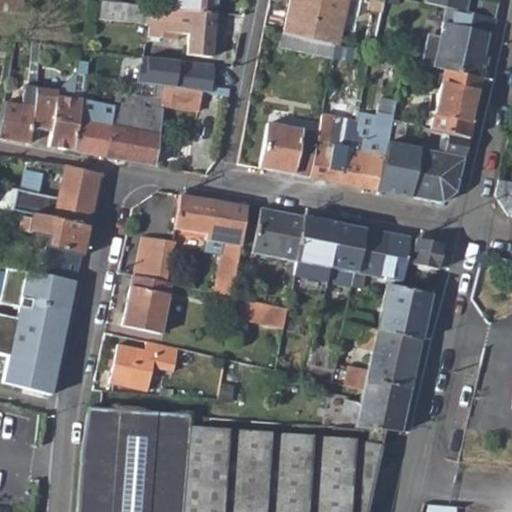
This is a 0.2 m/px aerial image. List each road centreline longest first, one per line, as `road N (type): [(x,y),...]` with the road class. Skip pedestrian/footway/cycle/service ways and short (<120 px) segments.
road 1 (residential): [(467,229),(119,171)]
road 2 (residential): [(54,511),(62,405),(119,171)]
road 3 (residential): [(467,229),(401,511)]
road 4 (residential): [(511,35),(467,229)]
road 5 (residential): [(119,171),(0,149)]
